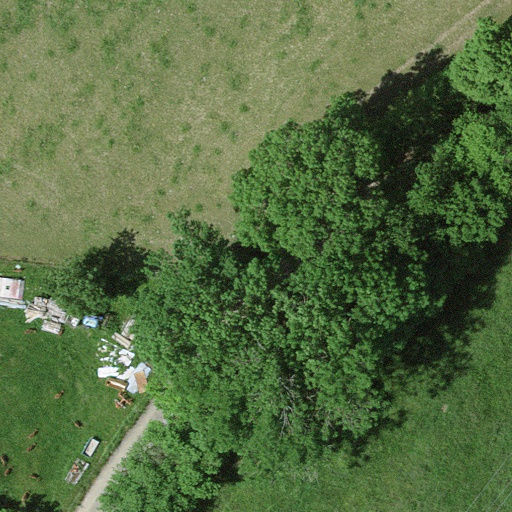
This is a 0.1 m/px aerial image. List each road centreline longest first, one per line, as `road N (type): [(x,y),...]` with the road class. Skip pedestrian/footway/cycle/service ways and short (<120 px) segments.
road 1 (track): [(0,249),(276,255),(511,81)]
road 2 (unclassified): [(276,255),(93,511)]
